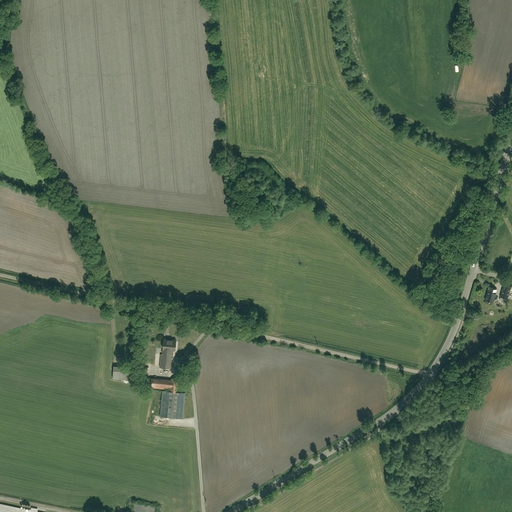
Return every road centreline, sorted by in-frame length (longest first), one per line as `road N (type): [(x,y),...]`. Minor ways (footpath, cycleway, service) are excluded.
road 1 (tertiary): [(511,132),(457,320),(428,376),(395,410),(229,511)]
road 2 (track): [(0,275),(211,325)]
